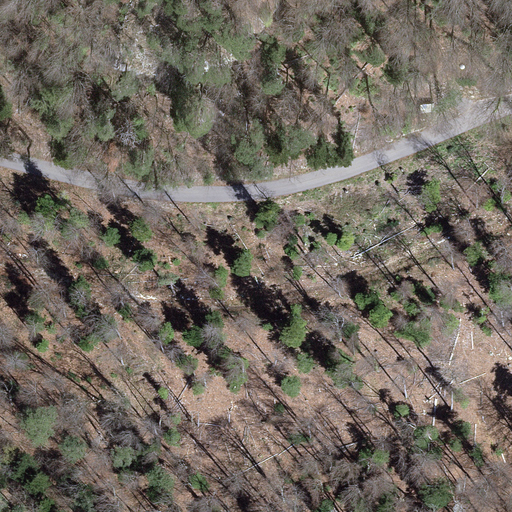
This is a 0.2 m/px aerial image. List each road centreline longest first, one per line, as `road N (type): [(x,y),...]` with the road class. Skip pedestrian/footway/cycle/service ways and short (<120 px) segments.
road 1 (track): [(0,263),(74,292),(188,305),(305,297),(511,215)]
road 2 (unclassified): [(0,156),(121,187),(241,192),(323,176),(511,105)]
